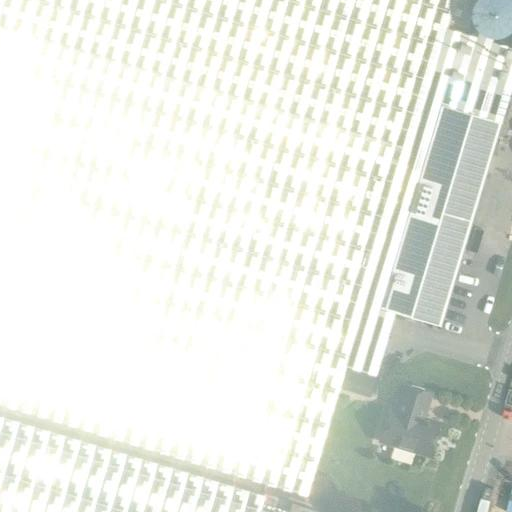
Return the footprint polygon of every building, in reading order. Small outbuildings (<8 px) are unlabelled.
[(393,312),(379,307),(439,104),(500,122),(511,82),(511,47),(490,41),(475,37),(445,28),(453,0),(0,0),(0,402),(306,494),(344,366),(374,375),(393,312)] [(468,12),(468,13),(468,15),(468,16),(468,18),(469,20),(469,21),(470,23),(471,24),(471,25),(472,27),(473,28),(474,29),(476,30),(477,31),(475,37),(490,41),(492,36),(494,36),(495,36),(497,36),(498,35),(500,35),(501,34),(503,33),(504,33),(505,32),(506,31),(508,30),(509,29),(510,27),(511,26),(511,25),(511,23),(511,2),(511,0),(510,0),(471,0),(471,1),(471,2),(470,4),(469,5),(469,7),(468,8),(468,10),(468,12)] [(439,326),(500,122),(439,104),(379,307),(393,312),(439,326)] [(340,389),(368,397),(374,378),(346,369),(340,389)] [(389,409),(379,440),(396,445),(397,449),(408,453),(412,450),(427,454),(437,424),(421,419),(428,394),(402,386),(394,411),(389,409)] [(258,511),(263,495),(0,416),(0,511),(258,511)] [(286,511),(315,511),(316,510),(289,502),(286,511)]
